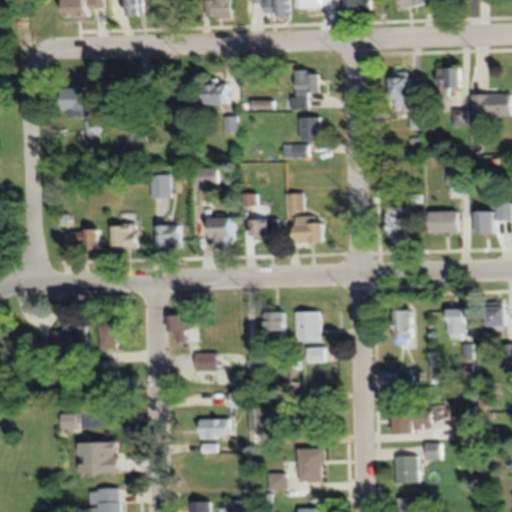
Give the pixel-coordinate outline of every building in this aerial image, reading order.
[(109,0),(69,0),(69,19),(94,18),(94,8),(109,8),(109,0)] [(132,0),(132,15),(150,15),(150,0),(132,0)] [(208,0),(209,18),(236,18),(235,0),(208,0)] [(256,0),(256,3),(266,3),(266,14),(292,14),(292,0),(256,0)] [(298,0),(298,13),(323,13),(323,0),(298,0)] [(374,0),(348,0),(349,14),(374,14),(374,0)] [(399,0),(401,9),(427,6),(426,0),(399,0)] [(464,67),(440,67),(440,87),(464,87),(464,67)] [(323,70),(298,70),(297,109),(312,109),(313,91),(323,91),(323,70)] [(413,73),(393,73),(393,108),(413,108),(413,73)] [(231,105),(231,82),(208,82),(208,105),(231,105)] [(123,87),(123,105),(149,105),(149,87),(123,87)] [(67,117),(97,117),(97,88),(67,88),(67,117)] [(511,93),(476,93),(476,118),(511,117),(511,93)] [(303,140),(325,140),(325,116),(303,116),(303,140)] [(102,121),(89,122),(90,143),(104,142),(102,121)] [(222,168),(198,168),(198,187),(222,187),(222,168)] [(461,183),(462,168),(452,168),(451,182),(461,183)] [(174,174),(155,174),(155,198),(174,198),(174,174)] [(289,194),(289,212),(307,212),(307,194),(289,194)] [(511,219),(511,204),(502,205),(502,220),(511,219)] [(410,242),(410,210),(391,210),(391,242),(410,242)] [(479,234),(498,234),(498,211),(479,211),(479,234)] [(431,233),(462,233),(462,212),(431,212),(431,233)] [(327,222),(317,222),(317,217),(298,217),(298,242),(327,242),(327,222)] [(236,218),(213,218),(213,243),(236,243),(236,218)] [(253,237),(281,237),(281,220),(253,220),(253,237)] [(118,249),(141,249),(141,224),(118,224),(118,249)] [(161,248),(184,248),(184,224),(161,224),(161,248)] [(104,228),(77,228),(77,248),(104,248),(104,228)] [(489,326),(509,326),(509,302),(489,302),(489,326)] [(450,309),(450,340),(467,340),(467,309),(450,309)] [(397,310),(397,343),(415,343),(415,310),(397,310)] [(268,311),(268,331),(278,331),(278,340),(288,340),(288,311),(268,311)] [(298,311),(298,341),(322,341),(322,311),(298,311)] [(171,331),(178,331),(178,341),(191,341),(191,316),(171,316),(171,331)] [(90,322),(67,324),(67,330),(55,330),(55,340),(44,340),(45,351),(91,349),(90,322)] [(103,349),(121,349),(121,323),(103,323),(103,349)] [(310,363),(326,363),(326,346),(310,346),(310,363)] [(220,352),(198,352),(198,370),(220,370),(220,352)] [(250,360),(250,377),(265,377),(265,360),(250,360)] [(104,373),(104,387),(119,387),(119,373),(104,373)] [(231,392),(231,407),(249,407),(249,392),(231,392)] [(293,405),(272,405),(272,430),(293,430),(293,405)] [(267,407),(250,407),(250,430),(267,430),(267,407)] [(433,411),(396,411),(396,434),(420,434),(420,423),(433,423),(433,411)] [(79,430),(79,415),(65,415),(65,430),(79,430)] [(456,438),(473,438),(473,417),(456,417),(456,438)] [(233,437),(233,418),(203,418),(203,437),(233,437)] [(443,442),(428,442),(428,459),(443,459),(443,442)] [(123,443),(84,443),(84,475),(123,475),(123,443)] [(302,483),(328,483),(328,449),(302,449),(302,483)] [(398,455),(398,483),(421,483),(421,455),(398,455)] [(126,511),(126,490),(94,490),(94,511),(126,511)] [(419,511),(419,496),(400,496),(399,511),(419,511)] [(213,511),(214,501),(195,501),(194,511),(213,511)]
